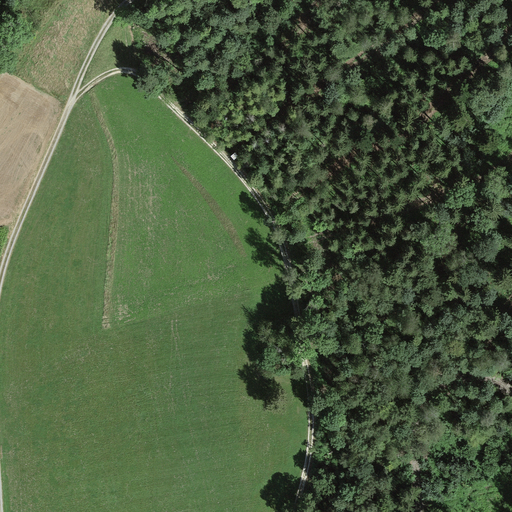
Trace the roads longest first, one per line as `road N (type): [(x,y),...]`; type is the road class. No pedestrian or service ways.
road 1 (track): [(296,511),(312,417),(295,298),(270,213),(139,74),(111,72),(75,98)]
road 2 (track): [(0,300),(15,235),(77,83),(117,9),(131,0)]
road 3 (track): [(415,511),(416,448),(423,411),(438,388),(464,383),(511,410)]
